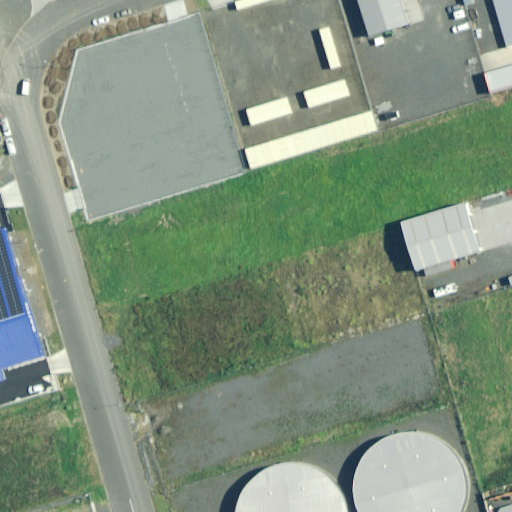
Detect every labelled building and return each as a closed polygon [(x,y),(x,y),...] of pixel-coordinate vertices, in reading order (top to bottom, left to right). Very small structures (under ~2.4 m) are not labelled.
[(511,0),(480,0),(492,40),(511,34),(511,0)] [(451,193),(383,217),(401,268),(469,245),(451,193)] [(0,361),(35,351),(0,239),(0,361)] [(437,511),(438,511),(443,495),(443,479),(437,463),(427,451),(412,442),(396,438),(380,440),(365,447),(353,459),(345,473),(343,490),(347,506),(350,511),(437,511)] [(336,511),(336,507),(330,491),(320,479),(306,470),(290,466),(273,468),(258,475),(246,487),(239,501),(237,511),(336,511)]
